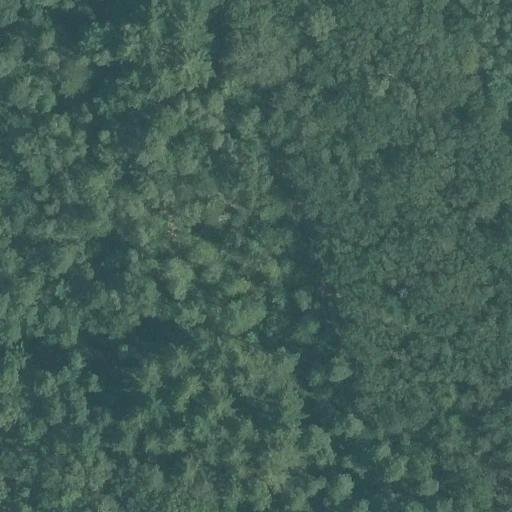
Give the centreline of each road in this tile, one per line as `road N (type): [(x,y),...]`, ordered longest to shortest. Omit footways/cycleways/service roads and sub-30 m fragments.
road 1 (track): [(402,511),(225,0)]
road 2 (unclassified): [(131,511),(0,426)]
